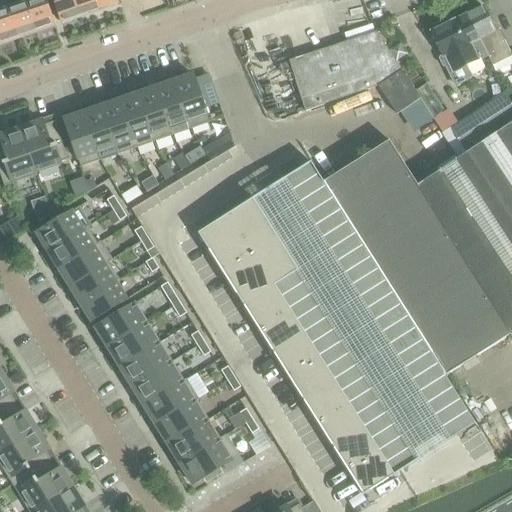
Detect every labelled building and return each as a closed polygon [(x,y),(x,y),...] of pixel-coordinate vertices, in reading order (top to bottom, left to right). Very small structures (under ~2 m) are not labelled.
[(10,42),(18,39),(3,0),(0,0),(0,46),(10,43),(10,42)] [(3,0),(18,39),(24,36),(25,38),(37,34),(26,3),(24,0),(3,0)] [(25,0),(26,3),(37,34),(48,30),(47,28),(56,25),(47,0),(25,0)] [(69,24),(81,20),(74,0),(53,0),(62,24),(67,22),(69,24)] [(74,0),(81,20),(91,16),(91,14),(99,11),(95,0),(74,0)] [(95,0),(99,11),(105,9),(106,11),(115,7),(116,5),(119,4),(117,0),(95,0)] [(468,15),(468,16),(488,57),(498,78),(511,71),(511,56),(499,31),(495,33),(483,8),(481,9),(475,7),(469,10),(468,15)] [(466,68),(488,57),(468,16),(434,32),(444,54),(444,57),(448,65),(450,66),(459,85),(470,78),(466,68)] [(376,33),(289,62),(306,112),(379,88),(397,116),(403,111),(416,132),(434,120),(416,92),(376,33)] [(193,76),(174,83),(191,130),(209,124),(193,76)] [(174,83),(156,89),(173,136),(191,130),(174,83)] [(426,85),(416,92),(434,120),(445,113),(444,111),(432,93),(429,89),(426,85)] [(156,89),(138,95),(155,143),(173,136),(156,89)] [(138,95),(120,102),(136,149),(155,143),(138,95)] [(511,107),(505,96),(452,130),(466,153),(511,122),(511,107)] [(120,102),(102,108),(115,146),(114,146),(117,156),(118,155),(136,149),(120,102)] [(102,108),(84,114),(97,152),(114,146),(115,146),(102,108)] [(84,114),(64,121),(81,168),(100,161),(97,152),(84,114)] [(42,122),(21,130),(36,172),(68,161),(54,122),(43,126),(42,122)] [(326,182),(324,183),(433,357),(445,377),(449,375),(511,335),(511,337),(511,124),(466,154),(417,187),(389,142),(326,182)] [(0,138),(1,141),(0,141),(0,174),(4,188),(37,177),(38,176),(36,172),(21,130),(0,137),(0,138)] [(223,138),(202,151),(204,153),(206,156),(210,163),(230,150),(223,138)] [(201,148),(193,153),(198,161),(206,156),(204,153),(202,151),(201,148)] [(183,154),(174,160),(181,171),(190,166),(185,158),(183,154)] [(167,164),(158,169),(165,181),(174,176),(167,164)] [(203,232),(199,235),(320,427),(363,496),(475,424),(445,377),(433,357),(324,183),(311,164),(239,209),(203,232)] [(153,177),(142,184),(147,193),(159,186),(153,177)] [(137,187),(121,197),(127,205),(142,196),(137,187)] [(107,201),(114,212),(120,208),(114,197),(107,201)] [(37,234),(49,252),(91,226),(80,207),(37,234)] [(114,212),(119,222),(126,217),(120,208),(114,212)] [(49,252),(59,270),(102,243),(101,242),(97,245),(87,229),(91,226),(49,252)] [(141,228),(134,232),(141,243),(148,239),(141,228)] [(154,248),(148,239),(141,243),(147,252),(154,248)] [(59,270),(69,286),(104,265),(112,261),(102,243),(59,270)] [(146,264),(152,274),(159,269),(152,259),(146,264)] [(114,282),(104,265),(69,286),(80,303),(114,282)] [(126,300),(114,282),(80,303),(91,322),(126,300)] [(167,297),(173,308),(180,303),(173,293),(167,297)] [(180,304),(173,308),(180,318),(186,314),(180,304)] [(133,305),(96,329),(108,348),(146,325),(133,305)] [(108,348),(120,368),(158,344),(146,325),(108,348)] [(198,333),(191,337),(197,347),(204,343),(198,333)] [(204,343),(197,347),(204,357),(211,353),(204,343)] [(158,344),(120,368),(132,387),(170,363),(158,344)] [(144,406),(182,383),(170,363),(132,387),(144,406)] [(228,368),(221,372),(227,382),(234,378),(228,368)] [(0,375),(0,415),(16,405),(10,395),(13,393),(2,375),(0,375)] [(234,378),(227,382),(234,392),(241,388),(234,378)] [(186,380),(182,383),(144,406),(157,427),(195,403),(199,401),(186,380)] [(157,427),(168,445),(206,421),(195,403),(157,427)] [(0,454),(37,432),(25,412),(22,414),(16,405),(0,415),(0,454)] [(245,424),(252,420),(246,409),(239,414),(245,424)] [(252,420),(245,424),(252,434),(258,430),(252,420)] [(168,445),(180,464),(218,441),(206,421),(168,445)] [(0,454),(0,465),(13,487),(52,462),(46,452),(49,450),(37,432),(0,454)] [(239,456),(227,436),(180,465),(193,485),(204,478),(207,482),(221,473),(218,469),(223,467),(239,456)] [(239,456),(223,467),(227,474),(239,466),(244,464),(239,456)] [(13,487),(28,511),(35,511),(73,489),(61,469),(57,471),(52,462),(13,487)] [(35,511),(82,511),(81,510),(85,507),(73,489),(35,511)]
